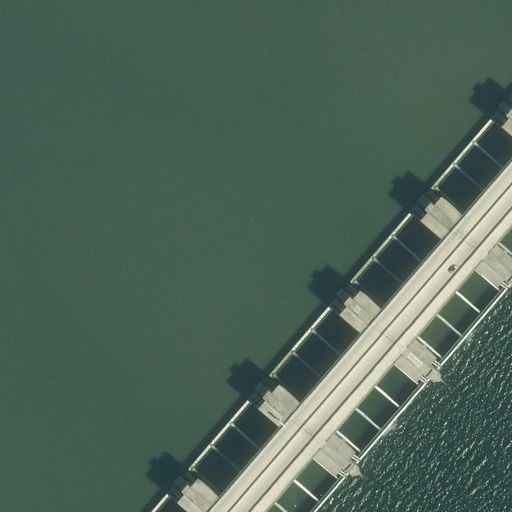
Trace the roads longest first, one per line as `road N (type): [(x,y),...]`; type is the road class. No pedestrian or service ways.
road 1 (trunk): [(511,170),(216,511)]
road 2 (trunk): [(237,511),(511,194)]
road 3 (unclassified): [(255,511),(511,214)]
